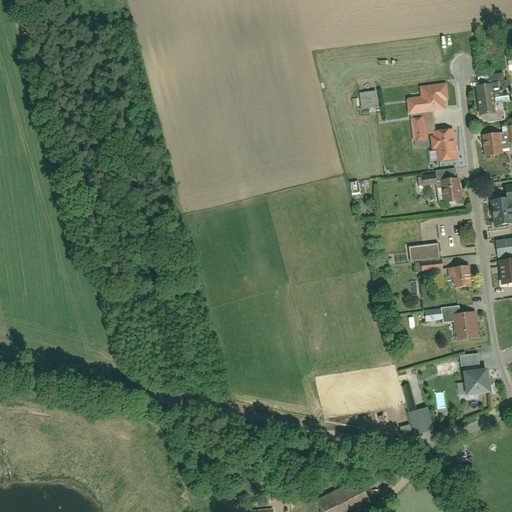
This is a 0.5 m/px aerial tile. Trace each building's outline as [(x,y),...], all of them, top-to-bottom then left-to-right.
[(410,102),(410,116),(447,115),(446,102),(450,102),(449,88),(422,89),(422,102),(410,102)] [(478,89),(480,107),(478,107),(480,126),(507,123),(505,104),(498,105),(496,88),(478,89)] [(360,94),(362,112),(378,111),(376,93),(360,94)] [(415,120),(416,144),(427,144),(426,120),(415,120)] [(436,134),(437,163),(456,163),(455,133),(436,134)] [(485,138),(487,158),(503,157),(501,137),(485,138)] [(417,185),(418,196),(441,194),(442,207),(458,206),(456,182),(417,185)] [(352,199),(362,199),(361,184),(352,184),(352,199)] [(511,199),(495,200),(495,227),(511,226),(511,199)] [(511,240),(497,243),(499,257),(511,254),(511,240)] [(424,261),(424,274),(446,274),(445,261),(424,261)] [(511,261),(500,263),(502,286),(511,285),(511,261)] [(450,270),(451,290),(474,289),(473,269),(450,270)] [(455,324),(455,341),(479,341),(478,315),(466,316),(466,308),(428,309),(428,325),(455,324)] [(486,372),(464,374),(467,396),(488,393),(486,372)] [(402,388),(409,413),(418,410),(411,386),(402,388)] [(358,479),(314,500),(320,511),(370,511),(373,511),(358,479)]
